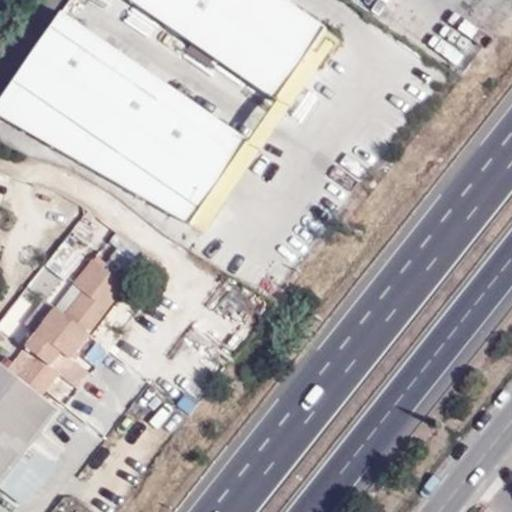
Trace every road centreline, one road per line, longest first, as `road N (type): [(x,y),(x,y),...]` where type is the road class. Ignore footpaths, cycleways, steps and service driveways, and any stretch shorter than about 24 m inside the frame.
road 1 (motorway): [(511,120),(296,422)]
road 2 (motorway): [(511,153),(296,422)]
road 3 (motorway): [(311,511),(511,256)]
road 4 (tertiary): [(511,417),(436,511)]
